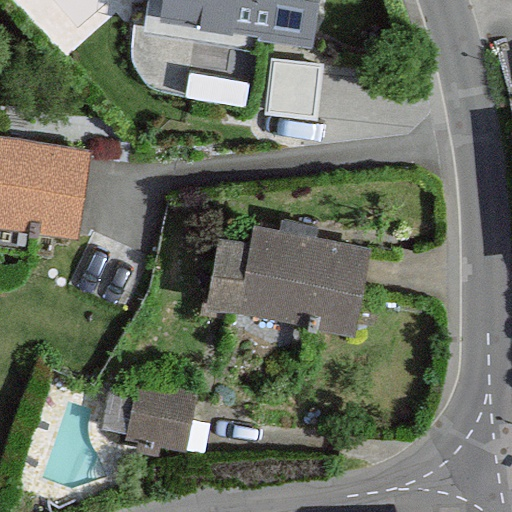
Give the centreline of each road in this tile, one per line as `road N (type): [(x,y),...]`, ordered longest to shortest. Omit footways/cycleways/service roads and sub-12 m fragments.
road 1 (residential): [(435,0),(485,209),(507,507)]
road 2 (unknown): [(447,149),(104,187)]
road 3 (residential): [(507,507),(430,496),(241,511)]
